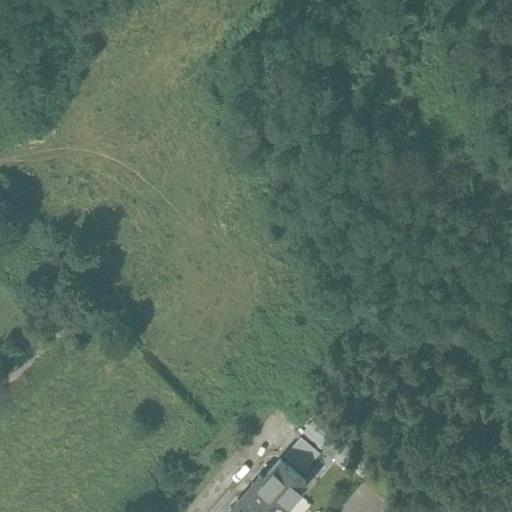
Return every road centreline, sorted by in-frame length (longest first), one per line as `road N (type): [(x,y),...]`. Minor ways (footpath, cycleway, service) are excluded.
road 1 (unclassified): [(0,387),(93,294)]
road 2 (residential): [(193,511),(277,420)]
